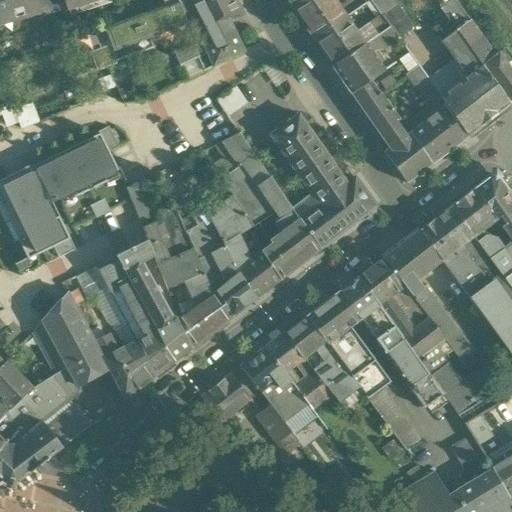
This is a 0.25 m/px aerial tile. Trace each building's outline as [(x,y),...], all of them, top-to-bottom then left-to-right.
[(0,0),(0,18),(13,15),(14,20),(39,13),(40,17),(41,16),(36,0),(0,0)] [(50,0),(36,0),(41,16),(54,13),(50,0)] [(62,0),(50,0),(54,13),(65,9),(62,0)] [(62,0),(65,9),(97,0),(62,0)] [(190,0),(185,0),(179,2),(185,22),(199,17),(190,0)] [(234,0),(190,0),(199,17),(210,39),(233,31),(228,21),(243,15),(234,0)] [(302,0),(290,6),(313,40),(346,18),(334,0),(302,0)] [(391,0),(369,0),(381,16),(396,6),(391,0)] [(511,101),(511,56),(505,47),(492,58),(487,51),(489,50),(453,0),(446,6),(440,10),(446,18),(455,31),(481,66),(508,105),(511,101)] [(165,7),(107,28),(114,48),(115,48),(148,36),(185,22),(179,2),(178,3),(165,7)] [(443,2),(438,6),(440,10),(446,6),(443,2)] [(396,6),(381,16),(382,17),(390,28),(397,38),(411,28),(396,6)] [(382,17),(362,31),(366,36),(361,39),(346,18),(313,40),(332,67),(365,44),(390,28),(382,17)] [(481,66),(455,31),(446,18),(432,29),(455,58),(428,80),(436,92),(443,100),(446,105),(468,135),(508,105),(481,66)] [(390,28),(365,44),(370,51),(381,49),(397,38),(390,28)] [(210,39),(173,52),(180,66),(197,58),(203,71),(212,66),(244,52),(233,31),(210,39)] [(148,36),(115,48),(114,48),(111,49),(115,61),(152,48),(148,36)] [(365,44),(332,67),(351,94),(371,80),(384,71),(370,51),(365,44)] [(110,46),(90,53),(96,71),(116,64),(115,61),(111,49),(110,46)] [(409,54),(395,64),(403,76),(408,73),(418,66),(409,54)] [(418,66),(408,73),(426,99),(436,92),(428,80),(418,66)] [(409,133),(371,80),(351,94),(389,148),(409,133)] [(231,114),(250,102),(240,87),(221,99),(231,114)] [(442,108),(409,133),(431,164),(468,135),(446,105),(442,108)] [(346,184),(298,115),(269,135),(318,205),(346,184)] [(255,156),(239,133),(221,142),(238,167),(255,156)] [(431,164),(409,133),(389,148),(384,153),(406,183),(431,164)] [(98,140),(43,168),(52,186),(45,189),(51,203),(114,172),(98,140)] [(238,167),(221,178),(232,195),(252,226),(274,211),(256,186),(269,177),(255,156),(238,167)] [(63,238),(31,173),(2,187),(34,252),(63,238)] [(511,196),(498,177),(490,176),(473,189),(496,220),(495,220),(498,223),(502,220),(505,223),(502,226),(511,240),(511,196)] [(298,218),(269,177),(256,186),(274,211),(279,219),(266,229),(269,240),(271,243),(266,247),(285,276),(320,249),(299,220),(298,218)] [(318,205),(299,220),(320,249),(376,206),(354,178),(346,184),(318,205)] [(143,180),(126,188),(147,241),(153,256),(157,266),(176,257),(160,220),(159,221),(143,180)] [(496,220),(473,189),(450,206),(472,237),(490,224),(495,220),(496,220)] [(252,226),(232,195),(206,213),(236,270),(255,299),(285,276),(266,247),(261,250),(247,229),(252,226)] [(450,206),(419,230),(442,260),(454,251),(472,237),(450,206)] [(180,221),(177,213),(175,211),(174,210),(171,209),(168,208),(165,209),(163,210),(161,212),(160,213),(159,216),(158,219),(159,221),(160,220),(176,257),(157,266),(166,290),(178,285),(179,317),(175,319),(191,348),(228,320),(212,294),(209,286),(197,260),(180,221)] [(206,213),(205,211),(180,221),(197,260),(201,258),(212,282),(209,286),(212,294),(228,320),(255,299),(236,270),(206,213)] [(490,224),(472,237),(476,242),(485,235),(490,236),(487,232),(493,228),(490,224)] [(419,230),(382,258),(404,286),(405,288),(415,280),(441,261),(442,260),(419,230)] [(490,236),(485,235),(476,242),(489,259),(503,249),(493,236),(490,236)] [(147,241),(115,256),(130,283),(136,294),(143,306),(173,362),(191,348),(175,319),(173,318),(170,317),(140,262),(153,256),(147,241)] [(511,243),(503,250),(503,249),(489,259),(500,274),(511,290),(511,243)] [(478,278),(459,252),(456,255),(454,251),(442,260),(441,261),(456,281),(456,282),(467,297),(468,298),(483,287),(478,278)] [(115,256),(95,266),(110,293),(118,289),(130,283),(115,256)] [(404,286),(382,258),(357,276),(378,306),(389,298),(404,286)] [(110,293),(95,266),(75,277),(87,299),(92,296),(106,322),(109,320),(115,331),(127,324),(110,293)] [(511,308),(510,305),(511,303),(511,290),(500,274),(483,287),(468,298),(481,317),(494,335),(495,334),(511,358),(511,308)] [(357,276),(333,295),(355,324),(367,314),(378,306),(357,276)] [(415,280),(405,288),(418,305),(431,296),(419,279),(416,281),(415,280)] [(130,283),(118,289),(124,301),(136,294),(130,283)] [(68,293),(41,323),(55,347),(66,368),(76,386),(103,361),(104,360),(94,342),(68,293)] [(143,306),(136,294),(124,301),(143,336),(135,341),(155,376),(173,362),(143,306)] [(355,324),(333,295),(304,316),(325,343),(326,345),(341,334),(355,324)] [(472,352),(431,296),(418,305),(427,318),(443,339),(450,348),(460,361),(472,352)] [(407,322),(389,298),(378,306),(396,330),(407,322)] [(396,330),(378,306),(367,314),(382,335),(385,339),(398,333),(396,330)] [(304,316),(281,334),(301,361),(313,352),(325,343),(304,316)] [(412,329),(401,337),(416,359),(417,358),(432,347),(443,339),(427,318),(412,329)] [(407,322),(396,330),(398,333),(401,337),(412,329),(407,322)] [(401,337),(398,333),(385,339),(382,335),(375,339),(385,352),(387,351),(406,377),(408,375),(421,366),(422,365),(417,358),(416,359),(401,337)] [(135,341),(117,350),(108,334),(94,342),(104,360),(103,361),(124,399),(155,376),(135,341)] [(281,334),(264,347),(284,373),(289,370),(301,361),(281,334)] [(341,334),(326,345),(334,355),(345,371),(350,377),(364,367),(352,351),(349,353),(343,345),(347,343),(341,334)] [(443,339),(432,347),(439,357),(441,355),(450,348),(443,339)] [(388,370),(366,340),(352,351),(364,367),(374,381),(388,370)] [(325,343),(313,352),(322,364),(334,355),(326,345),(325,343)] [(55,347),(44,353),(55,374),(66,368),(55,347)] [(284,373),(264,347),(240,366),(260,392),(267,387),(273,382),(283,374),(284,373)] [(441,393),(446,400),(456,414),(483,393),(470,374),(461,381),(441,355),(439,357),(432,347),(417,358),(422,365),(421,366),(441,393)] [(322,364),(313,371),(325,386),(345,371),(334,355),(322,364)] [(1,367),(1,366),(0,366),(0,398),(6,393),(16,403),(26,393),(1,367)] [(441,393),(421,366),(408,375),(428,403),(441,393)] [(364,367),(350,377),(351,379),(366,399),(380,388),(374,381),(364,367)] [(55,374),(26,393),(47,418),(66,403),(68,402),(67,401),(79,392),(76,386),(66,368),(55,374)] [(298,382),(289,370),(284,373),(283,374),(289,381),(290,381),(293,386),(298,382)] [(325,386),(313,371),(298,382),(293,386),(308,404),(307,405),(311,411),(332,395),(325,386)] [(345,371),(325,386),(332,395),(338,402),(344,396),(338,388),(342,384),(343,385),(351,379),(350,377),(345,371)] [(250,399),(230,373),(199,396),(220,422),(250,399)] [(289,381),(279,389),(273,382),(267,387),(276,399),(272,401),(275,405),(272,407),(283,423),(307,405),(308,404),(293,386),(290,381),(289,381)] [(419,441),(380,388),(366,399),(404,451),(419,441)] [(0,419),(16,403),(6,393),(0,398),(0,419)] [(14,485),(39,465),(90,425),(74,405),(70,409),(66,403),(47,418),(26,393),(16,403),(0,419),(0,477),(7,484),(14,485)] [(441,393),(428,403),(433,410),(446,400),(441,393)] [(269,405),(254,417),(276,445),(291,433),(283,423),(272,407),(269,405)] [(471,436),(450,449),(463,471),(484,458),(471,436)] [(511,448),(502,455),(511,471),(511,448)] [(511,499),(511,471),(502,455),(488,464),(491,468),(511,501),(511,499)] [(491,468),(447,495),(433,472),(396,495),(405,511),(511,511),(511,502),(511,501),(491,468)]
